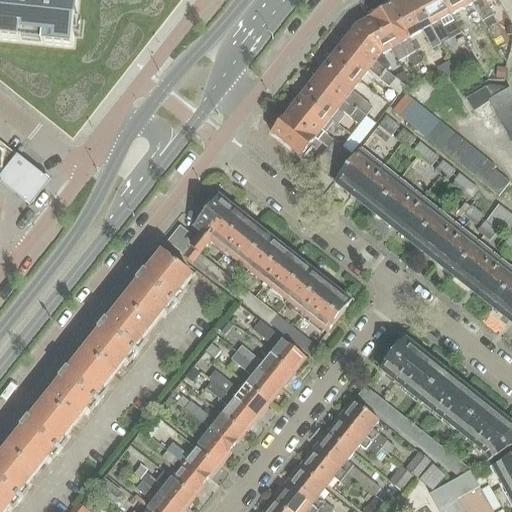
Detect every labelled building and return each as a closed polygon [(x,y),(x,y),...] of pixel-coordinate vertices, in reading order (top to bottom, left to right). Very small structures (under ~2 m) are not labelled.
[(0,0),(0,41),(74,48),(78,0),(0,0)] [(432,51),(440,46),(414,0),(404,0),(403,0),(397,0),(391,4),(393,6),(391,7),(409,41),(410,41),(422,34),(432,51)] [(414,0),(440,46),(449,42),(439,24),(452,17),(442,0),(414,0)] [(480,19),(469,0),(442,0),(452,17),(464,10),(472,24),(480,19)] [(469,0),(480,19),(482,23),(493,17),(483,0),(469,0)] [(409,41),(391,7),(385,10),(384,8),(370,16),(382,39),(384,38),(392,52),(391,52),(398,64),(407,59),(413,69),(422,64),(410,41),(409,41)] [(382,39),(370,16),(355,25),(349,32),(353,35),(347,42),(387,73),(390,69),(382,57),(391,52),(392,52),(384,38),(382,39)] [(387,73),(347,42),(343,48),(339,45),(328,58),(361,84),(369,74),(389,89),(396,81),(387,73)] [(322,74),(317,80),(356,112),(363,103),(352,95),(361,84),(328,58),(318,71),(322,74)] [(457,80),(449,63),(436,69),(442,79),(454,81),(457,80)] [(504,79),(506,69),(498,68),(497,78),(504,79)] [(97,69),(81,93),(99,106),(116,82),(97,69)] [(309,82),(299,95),(303,98),(303,99),(331,121),(339,112),(349,120),(356,112),(317,80),(313,85),(309,82)] [(465,101),(472,113),(489,104),(488,102),(509,90),(491,87),(465,101)] [(489,104),(494,113),(511,102),(511,94),(509,90),(488,102),(489,104)] [(292,111),(287,117),(315,140),(322,145),(327,149),(332,143),(327,139),(329,137),(322,132),(331,121),(303,99),(303,98),(299,95),(290,107),(291,107),(292,111)] [(392,113),(400,120),(413,103),(405,96),(392,113)] [(511,102),(494,113),(500,124),(511,116),(511,102)] [(413,103),(400,120),(408,126),(421,109),(413,103)] [(421,109),(408,126),(416,132),(430,116),(421,109)] [(356,112),(349,120),(358,127),(361,124),(370,131),(374,126),(365,119),(356,112)] [(285,116),(271,134),(301,158),(301,157),(304,159),(310,151),(312,149),(309,147),(315,140),(287,117),(285,116)] [(430,116),(416,132),(424,139),(438,122),(430,116)] [(511,116),(500,124),(506,135),(511,131),(511,116)] [(393,122),(386,117),(378,128),(384,133),(393,122)] [(384,133),(391,138),(399,127),(393,122),(384,133)] [(438,122),(424,139),(432,145),(446,129),(438,122)] [(446,129),(432,145),(440,152),(454,135),(446,129)] [(403,131),(395,141),(401,146),(409,136),(403,131)] [(454,135),(440,152),(448,158),(462,142),(454,135)] [(401,146),(408,151),(415,140),(409,136),(401,146)] [(315,140),(309,147),(312,149),(316,152),(322,145),(315,140)] [(320,159),(314,166),(314,167),(322,173),(341,149),(333,142),(332,143),(327,149),(320,159)] [(462,142),(448,158),(457,165),(470,148),(462,142)] [(412,154),(418,159),(426,149),(420,144),(412,154)] [(470,148),(457,165),(465,171),(478,155),(470,148)] [(341,149),(322,173),(331,180),(337,172),(349,158),(350,156),(341,149)] [(418,159),(424,164),(432,154),(426,149),(418,159)] [(397,185),(358,153),(334,183),(374,214),(397,185)] [(424,164),(430,169),(438,159),(432,154),(424,164)] [(478,155),(465,171),(473,178),(487,161),(478,155)] [(487,161),(473,178),(481,185),(493,170),(495,168),(487,161)] [(435,172),(441,177),(449,167),(443,162),(435,172)] [(42,182),(18,164),(0,186),(0,192),(21,208),(32,217),(53,190),(42,182)] [(441,177),(447,182),(455,172),(449,167),(441,177)] [(493,170),(481,185),(490,191),(501,177),(493,170)] [(459,175),(452,185),(458,190),(465,180),(459,175)] [(498,198),(506,188),(509,184),(501,177),(490,191),(498,198)] [(465,180),(458,190),(464,195),(472,185),(465,180)] [(397,185),(374,214),(413,245),(437,216),(397,185)] [(472,185),(464,195),(470,200),(478,190),(472,185)] [(180,228),(167,243),(184,257),(183,258),(192,265),(192,264),(199,256),(201,257),(212,243),(210,241),(235,208),(231,205),(231,206),(226,202),(226,201),(221,197),(209,211),(205,217),(196,227),(190,236),(180,228)] [(495,230),(507,213),(498,206),(485,222),(495,230)] [(472,207),(463,217),(469,222),(478,212),(472,207)] [(235,208),(210,241),(212,243),(249,272),(274,239),(270,236),(270,237),(265,233),(265,232),(262,229),(260,231),(256,228),(255,227),(251,224),(250,223),(246,220),(248,218),(244,215),(244,216),(239,212),(239,211),(235,208)] [(478,212),(469,222),(475,227),(484,217),(478,212)] [(511,216),(507,213),(495,230),(505,237),(511,227),(511,216)] [(437,216),(413,245),(452,276),(476,247),(437,216)] [(485,223),(476,233),(483,238),(491,228),(485,223)] [(489,243),(497,233),(491,228),(483,238),(489,243)] [(274,239),(249,272),(288,303),(313,270),(309,267),(304,264),(304,263),(301,260),(299,262),(295,259),(294,258),(290,255),(289,254),(285,251),(286,249),(283,246),(278,243),(278,242),(274,239)] [(499,251),(509,259),(511,254),(511,251),(504,245),(499,251)] [(511,275),(476,247),(452,276),(475,294),(492,308),(511,281),(511,275)] [(144,273),(137,281),(137,282),(138,283),(122,302),(153,327),(192,278),(161,253),(145,274),(144,273)] [(192,264),(200,270),(207,262),(201,257),(199,256),(192,264)] [(200,270),(208,276),(214,268),(207,262),(200,270)] [(208,276),(216,282),(222,274),(214,268),(208,276)] [(313,270),(288,303),(291,305),(319,327),(327,334),(349,305),(352,301),(348,298),(343,294),(339,291),(338,293),(334,290),(333,289),(329,286),(328,285),(324,282),(325,280),(322,277),(321,277),(317,273),(313,270)] [(216,282),(223,288),(230,280),(222,274),(216,282)] [(223,288),(231,295),(237,286),(230,280),(223,288)] [(511,281),(492,308),(508,321),(511,323),(511,281)] [(245,292),(237,286),(231,295),(239,301),(245,292)] [(253,299),(245,292),(239,301),(247,307),(253,299)] [(261,305),(253,299),(247,307),(254,313),(261,305)] [(105,322),(104,323),(98,330),(99,331),(83,351),(114,376),(153,327),(122,302),(106,322),(105,322)] [(268,311),(261,305),(254,313),(262,319),(268,311)] [(276,317),(268,311),(262,319),(270,325),(276,317)] [(284,323),(276,317),(270,325),(278,331),(284,323)] [(232,328),(226,323),(219,332),(221,333),(225,337),(232,328)] [(304,358),(297,352),(266,328),(260,323),(253,332),(274,349),(269,355),(294,375),(302,364),(301,363),(304,358)] [(284,323),(278,331),(286,337),(292,330),(284,323)] [(292,330),(286,337),(293,344),(300,336),(292,330)] [(300,336),(293,344),(301,350),(308,342),(300,336)] [(402,339),(378,368),(420,401),(443,371),(402,339)] [(308,342),(301,350),(309,356),(316,348),(308,342)] [(211,346),(205,354),(215,361),(221,353),(211,346)] [(294,375),(269,355),(262,364),(241,348),(236,354),(280,389),(284,385),(285,386),(294,375)] [(66,370),(65,372),(59,379),(60,380),(44,400),(76,424),(114,376),(83,351),(67,371),(66,370)] [(280,389),(236,354),(231,361),(252,377),(245,385),(270,405),(278,394),(277,393),(280,389)] [(193,370),(187,378),(193,383),(199,375),(193,370)] [(443,371),(420,401),(459,432),(482,403),(443,371)] [(206,390),(212,395),(228,407),(221,416),(246,435),(254,424),(253,423),(256,419),(227,396),(228,396),(212,383),(206,390)] [(270,405),(245,385),(238,394),(233,390),(228,396),(227,396),(256,419),(260,415),(261,416),(270,405)] [(365,388),(357,398),(364,403),(372,394),(365,388)] [(372,394),(364,403),(371,409),(378,399),(372,394)] [(182,398),(177,405),(184,411),(190,405),(182,398)] [(169,399),(165,405),(170,409),(175,403),(169,399)] [(378,399),(371,409),(378,414),(385,405),(378,399)] [(28,419),(27,420),(21,428),(22,429),(6,448),(37,473),(76,424),(44,400),(29,420),(28,419)] [(343,415),(341,419),(380,451),(387,443),(372,431),(373,430),(379,423),(352,401),(342,414),(343,415)] [(511,426),(482,403),(459,432),(486,454),(490,461),(511,449),(511,426)] [(246,435),(221,416),(214,424),(190,405),(184,411),(187,414),(232,449),(236,445),(237,446),(246,435)] [(385,405),(378,414),(384,419),(392,410),(385,405)] [(392,410),(384,419),(391,425),(399,415),(392,410)] [(197,446),(214,459),(222,466),(231,454),(229,453),(232,449),(187,414),(183,420),(188,425),(204,438),(197,446)] [(399,415),(391,425),(398,430),(406,421),(399,415)] [(155,418),(142,433),(151,440),(164,425),(155,418)] [(336,421),(326,434),(353,455),(359,448),(374,459),(374,458),(380,451),(341,419),(338,423),(336,421)] [(406,421),(398,430),(405,436),(412,426),(406,421)] [(412,426),(405,436),(412,441),(419,431),(412,426)] [(419,431),(412,441),(418,446),(426,437),(419,431)] [(318,448),(315,451),(354,483),(374,499),(380,491),(381,490),(347,463),(353,455),(326,434),(316,446),(318,448)] [(426,437),(418,446),(425,452),(433,442),(426,437)] [(433,442),(425,452),(432,457),(439,448),(433,442)] [(380,451),(387,457),(393,448),(387,443),(380,451)] [(172,444),(166,451),(167,452),(176,459),(183,464),(188,457),(172,444)] [(0,511),(5,511),(37,473),(6,448),(0,455),(0,511)] [(439,448),(432,457),(439,462),(446,453),(439,448)] [(188,457),(183,464),(205,483),(209,479),(210,480),(219,469),(211,462),(195,449),(188,457)] [(301,466),(299,468),(326,490),(328,488),(334,480),(348,491),(354,483),(315,451),(312,455),(311,454),(301,466)] [(167,452),(162,459),(171,466),(176,459),(167,452)] [(405,471),(413,477),(416,480),(418,478),(429,463),(430,463),(418,453),(418,454),(405,471)] [(446,453),(439,462),(445,468),(453,458),(446,453)] [(511,456),(493,467),(511,502),(511,456)] [(453,458),(445,468),(452,473),(460,464),(453,458)] [(171,479),(195,499),(204,488),(202,487),(205,483),(183,464),(176,459),(171,466),(177,471),(171,479)] [(460,464),(452,473),(459,479),(470,473),(471,472),(460,464)] [(432,492),(445,477),(432,466),(419,481),(432,492)] [(141,467),(134,476),(141,482),(146,475),(148,473),(141,467)] [(400,467),(388,483),(398,491),(401,493),(413,477),(405,471),(400,467)] [(289,483),(286,487),(317,511),(331,511),(332,511),(318,500),(325,492),(326,490),(299,468),(298,469),(288,482),(289,483)] [(146,475),(141,482),(142,483),(143,482),(180,511),(182,511),(185,509),(187,510),(195,499),(171,479),(163,473),(156,482),(148,476),(146,475)] [(429,495),(438,511),(457,501),(479,488),(470,473),(459,479),(444,487),(429,495)] [(482,476),(474,481),(478,488),(486,483),(482,476)] [(103,479),(93,492),(94,492),(110,505),(120,492),(104,480),(103,479)] [(142,483),(137,489),(153,501),(147,510),(149,511),(180,511),(143,482),(142,483)] [(282,489),(272,501),(284,511),(317,511),(286,487),(283,490),(282,489)] [(488,487),(481,491),(485,498),(492,494),(488,487)] [(492,494),(485,498),(489,505),(496,501),(492,494)] [(369,507),(364,511),(378,511),(384,505),(376,498),(369,507)] [(284,511),(272,501),(262,511),(284,511)] [(438,511),(460,511),(463,511),(457,501),(438,511)] [(496,501),(489,505),(493,511),(500,508),(496,501)]
